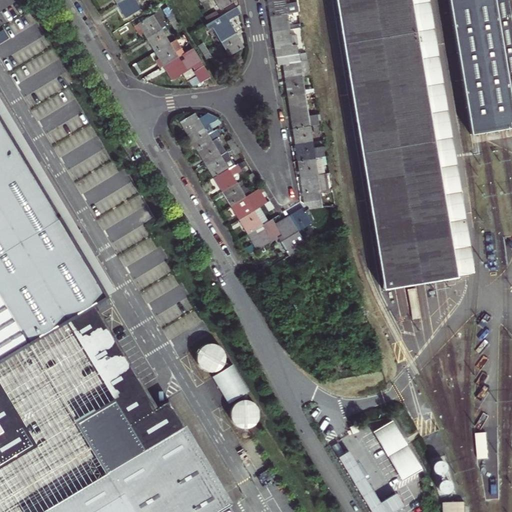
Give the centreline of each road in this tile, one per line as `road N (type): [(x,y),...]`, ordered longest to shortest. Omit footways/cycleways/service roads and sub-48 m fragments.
road 1 (residential): [(125,111),(282,382)]
road 2 (residential): [(264,69),(286,180),(274,187),(224,95)]
road 3 (unclassified): [(354,511),(282,382)]
road 4 (residential): [(59,0),(125,111)]
